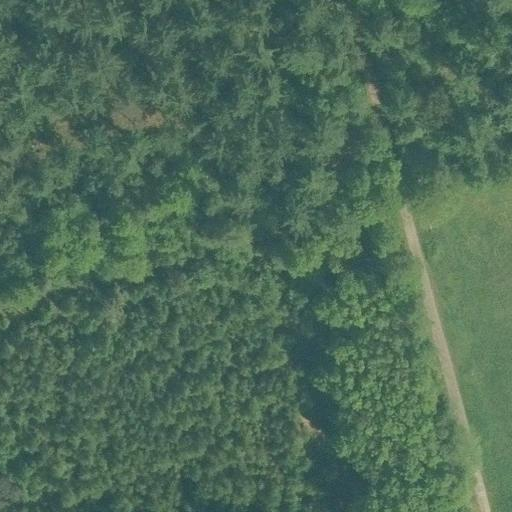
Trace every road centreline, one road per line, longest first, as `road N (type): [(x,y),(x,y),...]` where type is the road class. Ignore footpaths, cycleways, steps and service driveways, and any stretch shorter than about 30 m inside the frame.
road 1 (unclassified): [(482,511),(349,0)]
road 2 (track): [(0,302),(400,197)]
